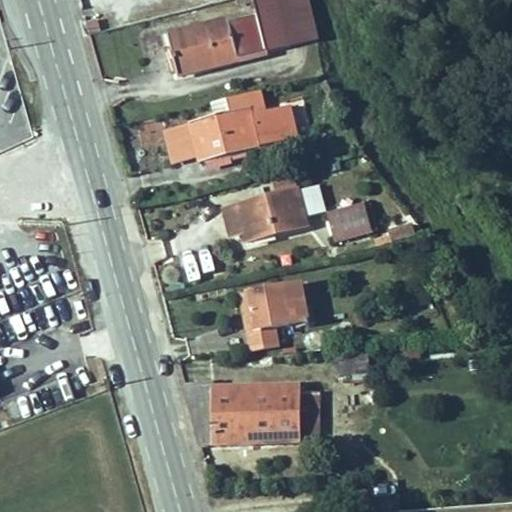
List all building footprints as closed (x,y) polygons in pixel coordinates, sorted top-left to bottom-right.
[(305,0),(282,0),(283,6),(292,42),(314,37),(305,0)] [(283,6),(248,13),(260,50),(292,42),(283,6)] [(180,70),(260,50),(248,13),(169,28),(180,70)] [(192,114),(203,155),(293,132),(285,102),(271,106),(265,82),(226,92),(230,105),(192,114)] [(177,162),(203,155),(192,114),(166,122),(177,162)] [(228,158),(206,160),(207,174),(230,172),(228,158)] [(247,225),(251,236),(311,221),(301,185),(228,205),(234,229),(247,225)] [(330,201),(334,222),(366,215),(361,194),(330,201)] [(389,242),(413,238),(410,224),(387,228),(389,242)] [(248,321),(251,338),(279,331),(276,316),(308,308),(302,273),(253,284),(257,318),(248,321)] [(242,286),(248,321),(257,318),(253,284),(242,286)] [(351,330),(349,316),(331,319),(332,332),(351,330)] [(279,331),(251,338),(253,350),(282,345),(279,331)] [(368,365),(365,340),(352,343),(356,367),(368,365)] [(334,346),(336,370),(356,367),(352,343),(334,346)] [(202,381),(210,452),(326,442),(321,389),(304,391),(303,383),(230,389),(229,382),(202,381)] [(381,482),(383,508),(399,507),(397,481),(381,482)]
